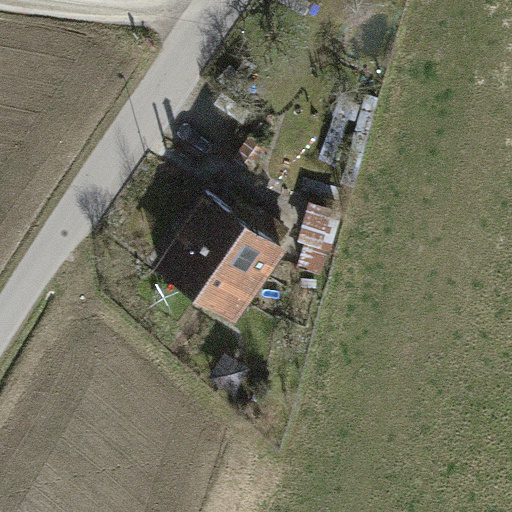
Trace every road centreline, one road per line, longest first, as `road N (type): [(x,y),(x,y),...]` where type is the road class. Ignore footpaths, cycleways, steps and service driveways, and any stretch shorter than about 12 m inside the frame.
road 1 (residential): [(229,0),(0,337)]
road 2 (track): [(212,24),(18,0)]
